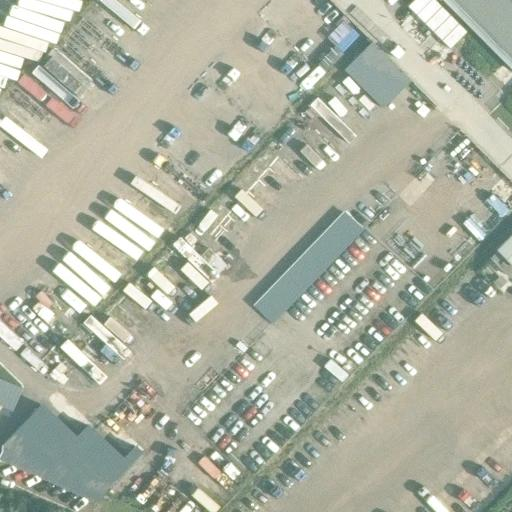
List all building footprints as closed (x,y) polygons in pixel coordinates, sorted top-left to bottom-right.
[(511,0),(441,0),(511,70),(511,0)] [(343,212),(332,224),(350,241),(361,229),(343,212)] [(339,253),(350,241),(332,224),(320,236),(339,253)] [(328,265),(339,253),(320,236),(309,247),(328,265)] [(511,236),(489,259),(506,276),(511,269),(511,236)] [(317,277),(328,265),(309,247),(298,259),(317,277)] [(305,288),(317,277),(298,259),(287,271),(305,288)] [(294,300),(305,288),(287,271),(276,283),(294,300)] [(283,312),(294,300),(276,283),(265,295),(283,312)] [(272,324),(283,312),(265,295),(253,306),(272,324)] [(0,379),(0,405),(12,411),(22,389),(0,379)]
